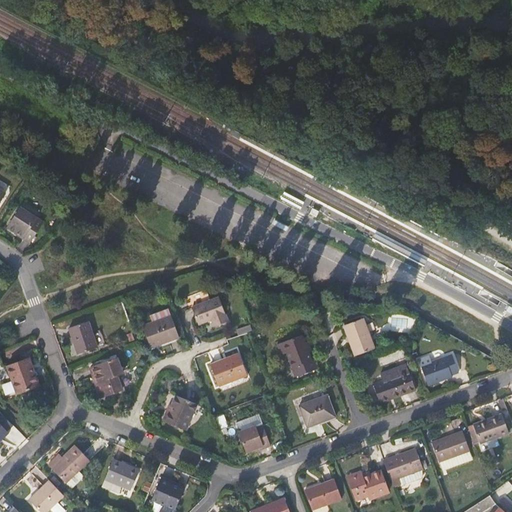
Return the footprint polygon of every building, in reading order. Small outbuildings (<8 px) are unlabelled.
[(44,222),(20,208),(8,227),(16,232),(18,230),(26,236),(25,239),(31,243),(44,222)] [(317,217),(320,211),(313,208),(310,214),(317,217)] [(193,307),(200,324),(213,320),(216,327),(229,322),(220,297),(193,307)] [(172,316),(144,326),(152,348),(164,343),(163,341),(179,335),(172,316)] [(375,349),(364,319),(345,325),(357,356),(375,349)] [(88,321),(69,327),(78,354),(105,344),(100,329),(97,330),(98,332),(92,334),(88,321)] [(278,343),(282,354),(288,352),(297,376),(319,367),(315,358),(312,358),(302,334),(278,343)] [(212,366),(220,386),(248,375),(239,353),(227,358),(228,360),(212,366)] [(420,359),(423,366),(430,385),(439,382),(438,380),(460,372),(453,354),(434,362),(431,355),(420,359)] [(9,366),(15,381),(5,386),(10,396),(19,392),(20,393),(42,385),(31,357),(9,366)] [(117,357),(93,367),(98,381),(96,382),(102,397),(122,389),(117,374),(122,372),(117,357)] [(408,364),(382,374),(385,380),(374,384),(381,403),(391,399),(391,397),(408,391),(409,393),(417,390),(408,364)] [(164,421),(186,430),(197,404),(177,395),(170,411),(168,411),(164,421)] [(329,395),(301,405),(309,428),(321,423),(321,422),(337,416),(329,395)] [(475,427),(481,443),(481,445),(509,434),(502,413),(485,419),(486,422),(474,426),(475,427)] [(4,414),(0,418),(0,420),(10,429),(14,424),(4,414)] [(237,424),(239,432),(256,426),(257,429),(264,426),(264,425),(260,427),(257,418),(237,424)] [(0,444),(1,443),(0,441),(9,433),(0,422),(0,444)] [(239,432),(247,453),(263,447),(264,449),(271,446),(264,426),(257,429),(256,426),(239,432)] [(475,445),(481,443),(475,427),(469,429),(475,445)] [(463,431),(432,442),(439,462),(470,450),(463,431)] [(67,483),(72,488),(84,477),(80,472),(90,462),(76,446),(52,469),(66,484),(67,483)] [(384,460),(391,481),(394,486),(401,484),(399,478),(423,469),(415,449),(384,460)] [(470,451),(440,462),(443,468),(445,467),(446,469),(470,460),(469,458),(472,457),(470,451)] [(119,494),(122,488),(132,491),(140,471),(114,461),(106,481),(103,488),(119,494)] [(362,474),(349,479),(357,501),(369,496),(370,500),(388,492),(381,471),(363,478),(362,474)] [(417,480),(414,472),(399,478),(401,484),(402,487),(405,486),(404,484),(417,480)] [(163,478),(154,501),(177,510),(185,490),(171,484),(173,481),(163,478)] [(311,511),(340,500),(333,479),(303,491),(311,511)] [(65,497),(65,496),(51,482),(30,502),(39,511),(48,511),(50,511),(63,511),(57,504),(65,497)] [(495,503),(489,494),(461,511),(494,511),(499,508),(495,503)] [(256,511),(289,511),(284,499),(269,505),(269,506),(256,511)]
